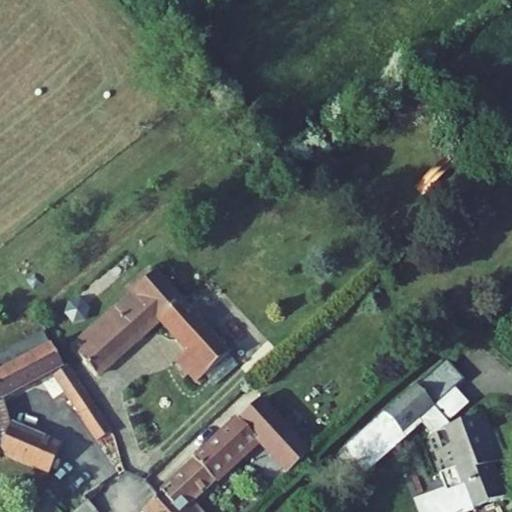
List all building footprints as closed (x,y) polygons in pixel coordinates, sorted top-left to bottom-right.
[(124,291),(128,296),(153,273),(148,268),(124,291)] [(231,355),(153,273),(128,296),(71,348),(97,377),(157,323),(185,352),(175,362),(197,385),(206,378),(231,355)] [(0,448),(53,471),(63,446),(14,424),(10,401),(46,381),(56,397),(67,389),(123,473),(127,471),(112,430),(69,368),(65,369),(40,337),(0,360),(0,448)] [(231,355),(206,378),(215,388),(241,366),(231,355)] [(459,355),(454,361),(473,381),(478,376),(459,355)] [(454,361),(438,376),(457,396),(473,381),(454,361)] [(438,376),(424,388),(444,408),(457,396),(438,376)] [(488,415),(456,427),(441,410),(444,408),(424,388),(355,452),(375,473),(403,447),(427,439),(423,430),(426,428),(433,436),(430,437),(445,475),(442,476),(448,493),(423,503),(426,511),(472,511),(511,497),(511,496),(503,473),(494,476),(491,468),(510,461),(488,415)] [(315,453),(265,399),(163,491),(166,495),(149,510),(150,511),(200,511),(193,504),(217,483),(263,443),(292,474),(315,453)] [(217,483),(193,504),(200,511),(214,511),(224,491),(217,483)] [(94,511),(87,503),(74,511),(94,511)]
